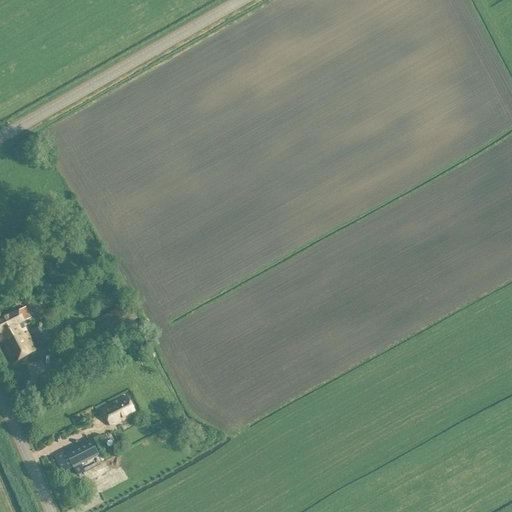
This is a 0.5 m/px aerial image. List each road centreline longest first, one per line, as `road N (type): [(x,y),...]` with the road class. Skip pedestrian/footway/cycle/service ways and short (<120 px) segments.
road 1 (tertiary): [(0,137),(247,0)]
road 2 (tertiary): [(50,511),(0,393)]
